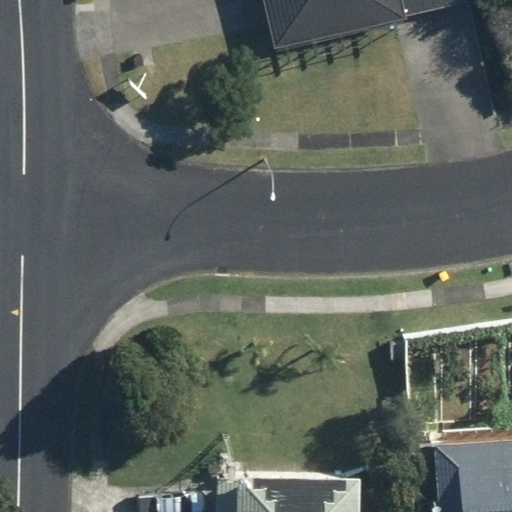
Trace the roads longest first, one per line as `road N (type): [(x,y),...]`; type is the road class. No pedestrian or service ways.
road 1 (residential): [(15,216),(436,218),(511,207)]
road 2 (residential): [(15,216),(10,511)]
road 3 (residential): [(13,0),(15,216)]
